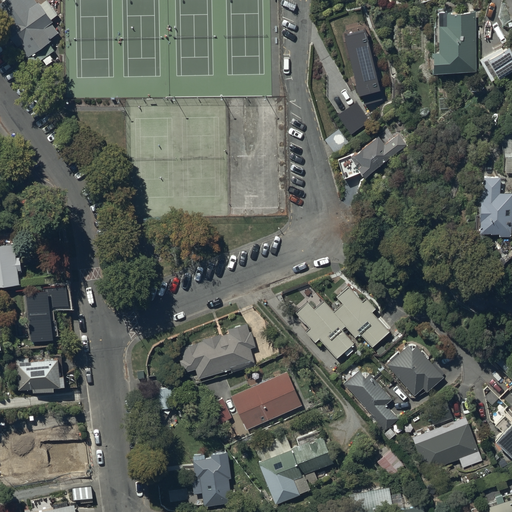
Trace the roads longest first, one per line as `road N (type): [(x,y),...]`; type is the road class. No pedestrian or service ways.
road 1 (residential): [(100,333),(78,200),(0,90)]
road 2 (residential): [(324,217),(299,251),(100,333)]
road 3 (residential): [(298,0),(299,85),(324,217)]
road 4 (residential): [(324,217),(369,229),(466,292),(511,310)]
road 5 (residential): [(123,511),(100,333)]
